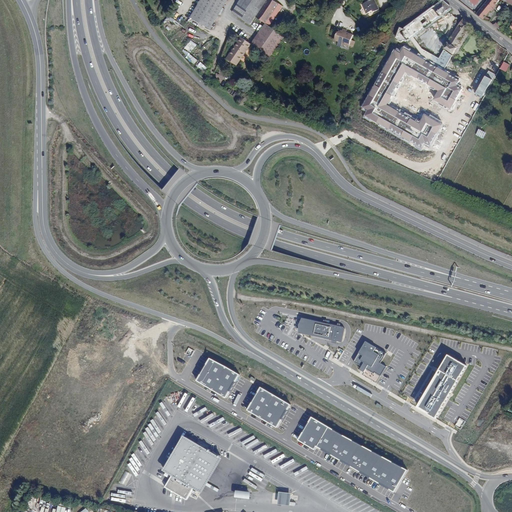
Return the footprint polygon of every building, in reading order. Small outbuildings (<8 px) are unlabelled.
[(201,0),(195,11),(213,25),(227,0),(201,0)] [(244,8),(255,16),(266,0),(240,0),(237,4),(238,4),(244,8)] [(273,0),(266,0),(255,16),(266,24),(268,25),(269,26),(283,6),(273,0)] [(373,13),(377,11),(375,8),(375,7),(377,5),(374,0),(363,0),(364,1),(366,0),(367,0),(369,1),(368,2),(362,4),(367,14),(373,11),(373,13)] [(435,0),(401,0),(395,9),(404,13),(406,8),(409,10),(410,10),(419,14),(422,7),(430,9),(431,10),(437,6),(432,4),(433,4),(434,4),(435,4),(436,3),(436,1),(435,0)] [(485,21),(491,22),(491,19),(487,16),(491,11),(493,12),(498,6),(496,5),(499,0),(487,0),(476,14),(485,21)] [(408,40),(451,8),(443,2),(437,6),(431,10),(406,29),(399,28),(396,39),(399,40),(399,41),(399,42),(401,43),(402,43),(403,42),(404,41),(407,41),(408,40)] [(232,13),(239,17),(244,8),(238,4),(232,13)] [(250,25),(255,16),(244,8),(239,17),(250,25)] [(210,29),(213,25),(195,11),(191,18),(210,29)] [(465,18),(445,48),(452,54),(472,23),(465,18)] [(266,24),(251,45),(253,46),(268,25),(266,24)] [(375,30),(372,24),(363,28),(366,34),(375,30)] [(271,58),(285,37),(269,26),(268,25),(253,46),(271,58)] [(337,33),(334,41),(338,42),(336,46),(340,48),(342,44),(349,47),(353,37),(346,34),(347,29),(344,28),(342,32),(341,32),(337,33)] [(251,45),(242,38),(227,59),(237,66),(251,45)] [(190,54),(198,45),(191,40),(182,51),(184,55),(192,63),(203,75),(208,68),(190,54)] [(461,80),(404,48),(401,53),(395,50),(362,107),(368,110),(365,116),(422,148),(425,142),(431,145),(442,125),(426,116),(421,125),(386,106),(405,71),(441,91),(435,100),(452,109),(463,88),(458,86),(461,80)] [(487,133),(480,129),(477,135),(484,138),(487,133)] [(342,326),(301,317),(298,324),(298,333),(341,341),(344,328),(342,326)] [(374,371),(380,375),(386,366),(379,362),(385,353),(364,341),(353,361),(361,365),(359,369),(364,372),(366,368),(373,372),(374,371)] [(415,407),(434,418),(464,366),(445,355),(415,407)] [(224,396),(237,374),(209,357),(196,380),(224,396)] [(289,403),(259,386),(246,409),(275,426),(289,403)] [(405,470),(311,415),(297,439),(313,449),(315,445),(393,491),(405,470)] [(170,480),(191,492),(194,488),(200,492),(220,458),(186,437),(166,472),(172,476),(170,480)] [(187,500),(191,492),(170,480),(165,488),(187,500)] [(250,491),(234,490),(234,497),(249,498),(250,491)] [(290,493),(278,492),(277,504),(289,505),(290,493)]
